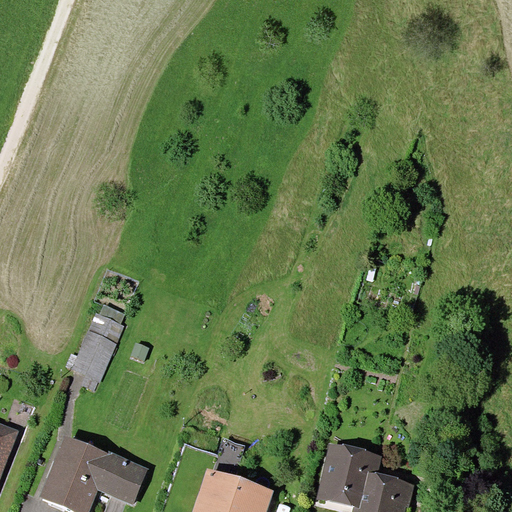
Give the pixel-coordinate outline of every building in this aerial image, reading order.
[(104,306),(99,317),(121,326),(126,316),(104,306)] [(72,369),(71,371),(85,377),(81,386),(96,392),(124,328),(121,326),(99,317),(96,315),(77,358),(72,369)] [(72,369),(77,358),(62,352),(58,362),(72,369)] [(249,446),(256,428),(209,410),(202,429),(249,446)] [(0,462),(9,439),(0,435),(0,462)] [(143,476),(71,447),(46,506),(59,511),(85,511),(94,491),(131,506),(143,476)] [(365,483),(366,483),(366,481),(357,478),(362,461),(332,454),(323,491),(340,495),(338,506),(357,510),(358,511),(365,483)] [(261,511),(264,504),(239,496),(240,492),(237,491),(235,495),(230,493),(232,487),(208,479),(197,511),(261,511)] [(365,483),(358,511),(357,510),(357,511),(397,511),(398,509),(390,506),(394,490),(366,483),(365,483)]
